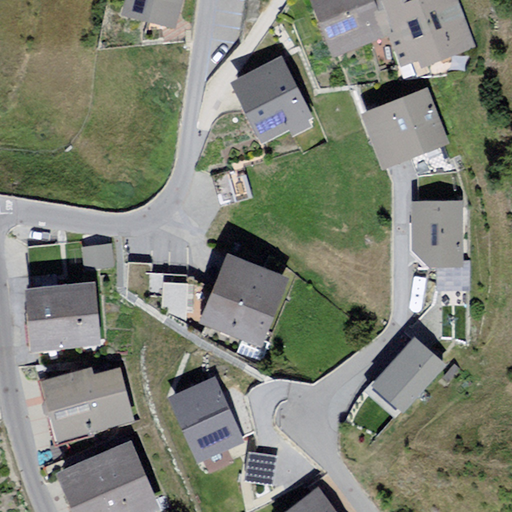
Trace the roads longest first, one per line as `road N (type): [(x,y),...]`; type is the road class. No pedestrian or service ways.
road 1 (residential): [(206,0),(189,148),(166,214),(114,232),(0,218)]
road 2 (residential): [(365,511),(323,453),(317,423),(390,339),(404,304),(407,193)]
road 3 (residential): [(0,315),(30,478),(45,511)]
